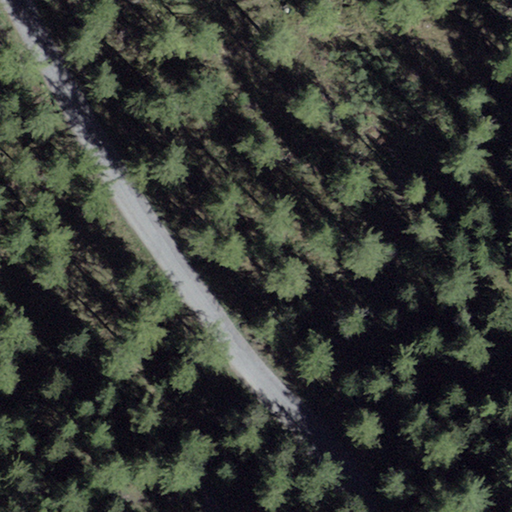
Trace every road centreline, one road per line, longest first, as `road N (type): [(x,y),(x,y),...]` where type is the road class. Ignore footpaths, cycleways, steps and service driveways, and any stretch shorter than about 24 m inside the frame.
road 1 (tertiary): [(21,0),(115,180),(207,313)]
road 2 (tertiary): [(373,511),(207,313)]
